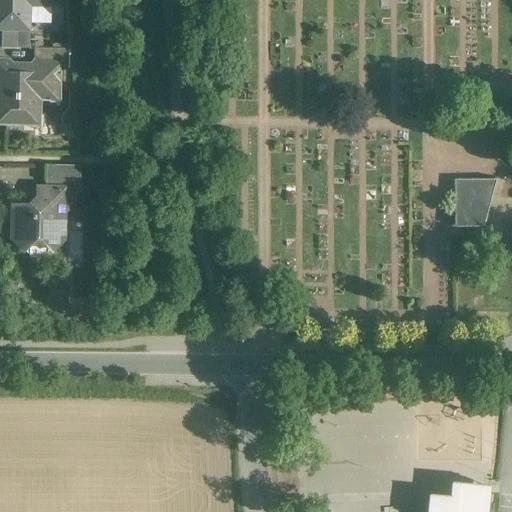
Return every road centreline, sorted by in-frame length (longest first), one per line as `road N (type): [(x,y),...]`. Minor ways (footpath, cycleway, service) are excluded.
road 1 (tertiary): [(252,364),(511,361)]
road 2 (tertiary): [(0,368),(252,364)]
road 3 (residential): [(252,364),(257,511)]
